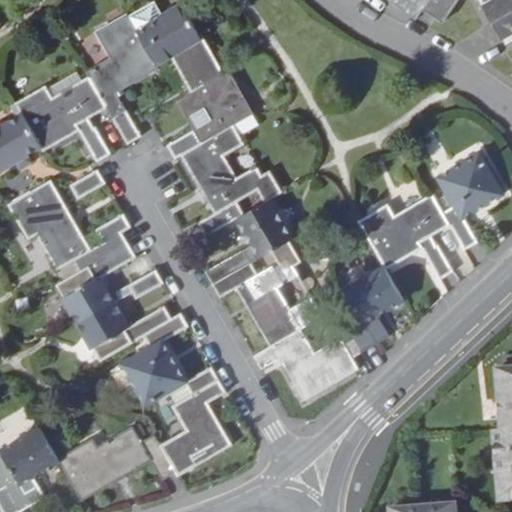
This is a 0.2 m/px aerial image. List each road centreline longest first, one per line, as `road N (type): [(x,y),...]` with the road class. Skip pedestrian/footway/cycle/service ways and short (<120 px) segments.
road 1 (residential): [(142,164),(138,198),(308,479)]
road 2 (residential): [(308,479),(511,271)]
road 3 (residential): [(336,0),(511,110)]
